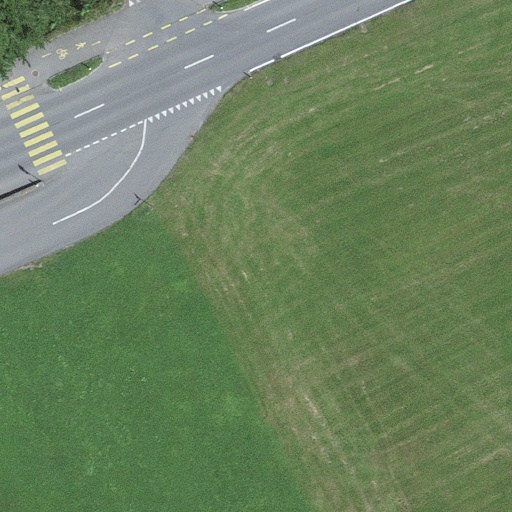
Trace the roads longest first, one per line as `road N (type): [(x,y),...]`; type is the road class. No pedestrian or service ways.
road 1 (residential): [(132,91),(145,131),(124,177),(87,208),(0,245)]
road 2 (secondary): [(179,70),(338,0)]
road 3 (secondary): [(0,149),(132,91)]
